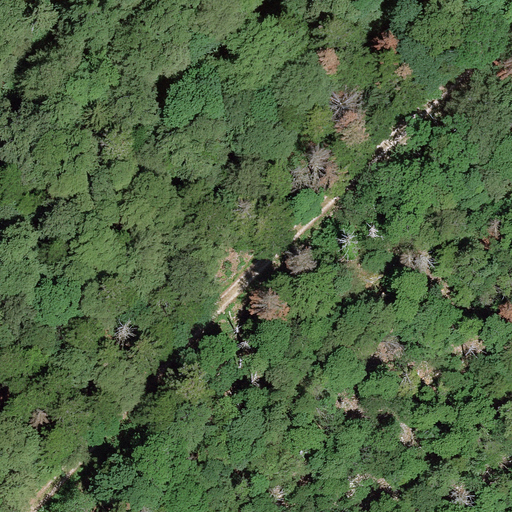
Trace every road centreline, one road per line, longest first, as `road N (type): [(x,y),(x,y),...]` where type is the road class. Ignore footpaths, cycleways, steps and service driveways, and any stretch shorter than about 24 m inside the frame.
road 1 (track): [(30,511),(221,307),(511,27)]
road 2 (track): [(0,141),(153,0)]
